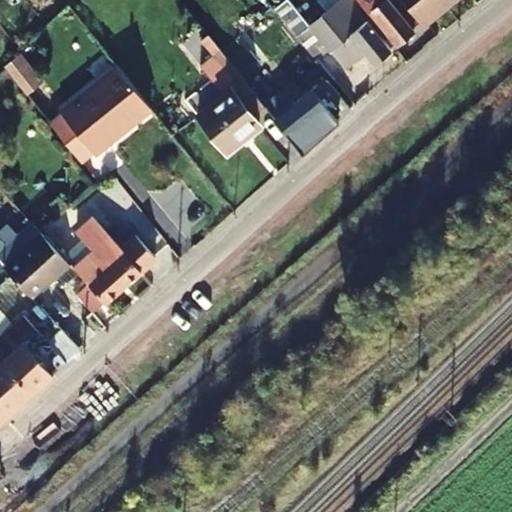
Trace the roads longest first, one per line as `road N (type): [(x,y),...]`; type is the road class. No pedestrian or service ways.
road 1 (unclassified): [(0,450),(511,17)]
road 2 (residential): [(402,511),(511,406)]
